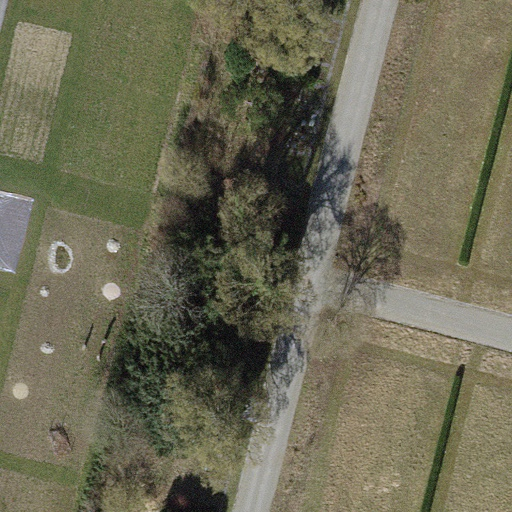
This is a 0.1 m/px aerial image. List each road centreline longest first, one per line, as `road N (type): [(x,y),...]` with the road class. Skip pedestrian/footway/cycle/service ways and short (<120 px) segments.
road 1 (track): [(380,0),(257,511)]
road 2 (track): [(511,337),(317,281)]
